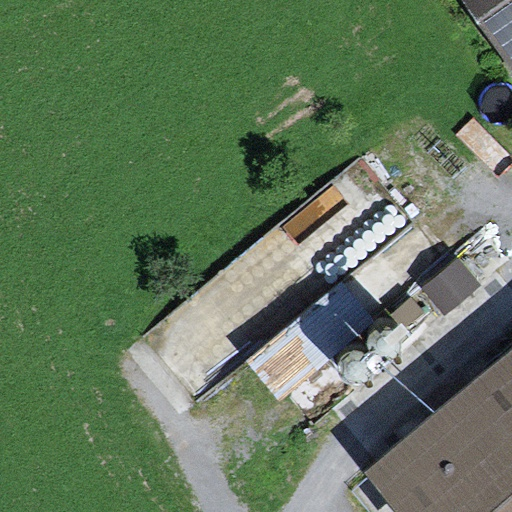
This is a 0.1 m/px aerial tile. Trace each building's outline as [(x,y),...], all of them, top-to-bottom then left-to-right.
[(511,0),(464,0),(511,68),(511,0)] [(359,165),(261,251),(258,248),(215,286),(234,307),(232,309),(259,340),(402,214),(359,165)] [(346,279),(255,359),(288,396),(379,317),(346,279)] [(401,343),(402,337),(401,330),(397,325),(391,321),(384,320),(378,321),(372,325),(368,331),(367,337),(369,344),(372,350),(378,353),(385,354),(392,353),(397,349),(401,343)] [(369,370),(370,364),(369,357),(365,352),(360,349),(353,348),(347,349),(342,353),(338,358),(337,365),(339,371),(343,376),(348,379),(354,381),(361,379),(366,375),(369,370)] [(511,511),(511,348),(360,473),(391,511),(511,511)]
